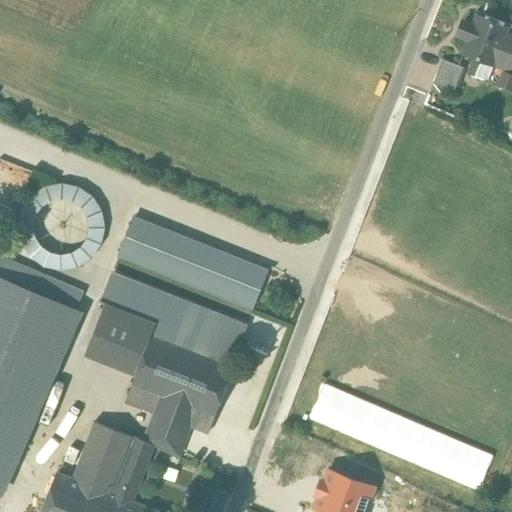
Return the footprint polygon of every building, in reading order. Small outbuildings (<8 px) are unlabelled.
[(509,27),(477,15),(477,16),(478,16),(475,25),(463,21),(462,24),(467,26),(463,37),(468,39),(462,53),(474,57),(468,73),(487,81),(495,61),(511,68),(511,36),(506,34),(509,27)] [(464,67),(443,59),(433,83),(454,91),(464,67)] [(511,89),(511,74),(503,72),(498,85),(511,90),(511,89)] [(0,158),(0,182),(23,191),(31,169),(0,158)] [(54,270),(68,270),(81,266),(92,259),(100,248),(104,235),(104,221),(100,208),(92,197),(81,189),(69,185),(55,185),(42,189),(31,197),(23,208),(19,220),(18,234),(22,247),(30,258),(41,266),(54,270)] [(268,267),(134,216),(118,258),(252,309),(268,267)] [(85,300),(0,263),(0,280),(79,314),(85,300)] [(110,271),(99,301),(156,323),(150,338),(231,368),(248,323),(110,271)] [(0,489),(3,491),(79,314),(0,280),(0,489)] [(156,323),(99,301),(82,346),(139,368),(150,338),(156,323)] [(231,368),(150,338),(139,368),(132,385),(161,396),(156,409),(192,422),(197,410),(215,417),(233,369),(231,368)] [(161,396),(132,385),(126,401),(155,411),(156,409),(161,396)] [(192,422),(156,409),(155,411),(144,440),(144,442),(154,446),(179,455),(192,422)] [(134,436),(95,421),(73,478),(129,500),(133,501),(154,446),(144,442),(144,440),(134,436)] [(329,471),(325,482),(322,481),(317,495),(320,496),(315,508),(326,511),(364,511),(374,487),(329,471)] [(73,478),(57,472),(41,511),(124,511),(129,500),(73,478)] [(161,511),(133,501),(129,500),(124,511),(161,511)]
